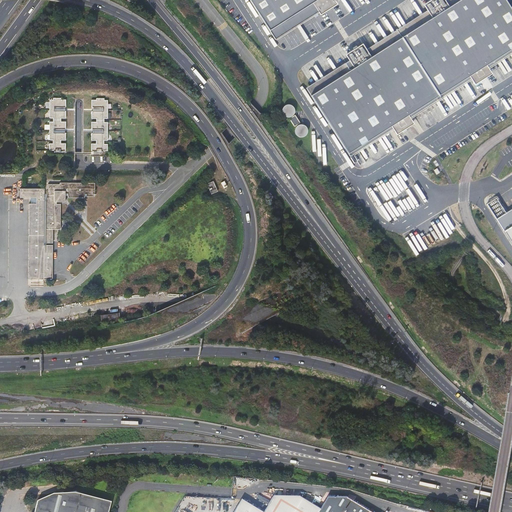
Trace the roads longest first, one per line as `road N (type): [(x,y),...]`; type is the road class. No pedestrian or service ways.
road 1 (motorway): [(0,82),(73,60),(140,72),(192,109),(243,193),(248,256),(225,301),(170,338),(111,355)]
road 2 (trunk): [(511,447),(411,395),(307,361),(209,351),(111,355)]
road 3 (motorway): [(341,262),(183,61),(140,24),(87,0)]
road 4 (trunk): [(0,419),(175,423),(362,468)]
road 5 (motorway): [(0,464),(168,446),(362,468)]
road 6 (motorway): [(341,262),(270,152),(150,0)]
road 7 (motorway): [(511,441),(417,359),(341,262)]
road 8 (trunk): [(362,468),(511,502)]
